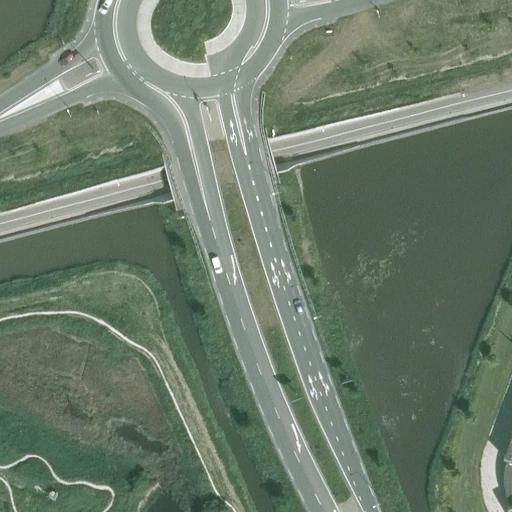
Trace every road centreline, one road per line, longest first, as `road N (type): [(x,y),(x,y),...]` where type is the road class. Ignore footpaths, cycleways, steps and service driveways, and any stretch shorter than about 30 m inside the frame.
road 1 (primary): [(370,511),(322,396),(251,173)]
road 2 (primary): [(201,187),(251,346),(325,511)]
road 3 (primary): [(121,76),(167,111),(201,187)]
road 4 (tertiary): [(0,123),(121,76)]
road 5 (tertiary): [(103,38),(0,112)]
